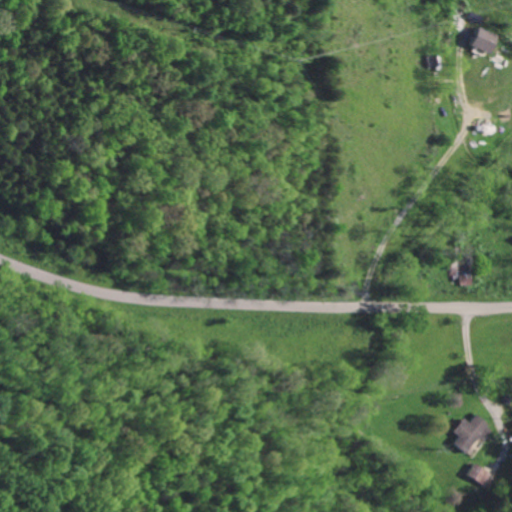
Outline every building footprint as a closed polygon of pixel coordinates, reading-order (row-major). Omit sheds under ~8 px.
[(496,36),(478,27),(469,46),(487,54),(496,36)] [(502,50),(495,67),(501,70),(508,52),(502,50)] [(459,234),(453,269),(472,272),(478,237),(459,234)] [(475,415),(493,430),(471,458),(452,443),(457,438),(452,432),(461,419),(468,425),(475,415)] [(482,471),(474,482),(466,477),(474,465),(482,471)]
